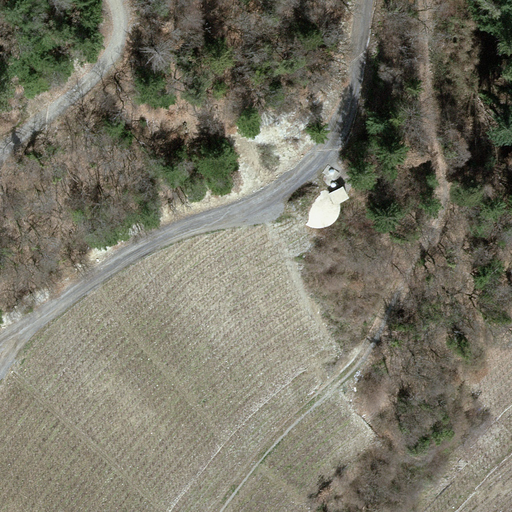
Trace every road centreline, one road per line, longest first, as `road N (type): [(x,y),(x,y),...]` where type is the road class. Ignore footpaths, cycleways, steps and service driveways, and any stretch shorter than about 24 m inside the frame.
road 1 (track): [(368,0),(347,118),(335,144),(298,180),(145,246),(0,345)]
road 2 (track): [(0,160),(118,50),(116,0)]
